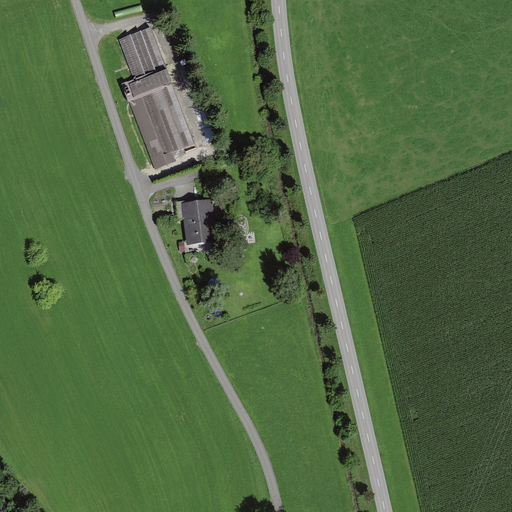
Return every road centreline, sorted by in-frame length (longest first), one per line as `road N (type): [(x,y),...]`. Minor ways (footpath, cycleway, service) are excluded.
road 1 (unclassified): [(76,0),(161,248),(268,467),(279,511)]
road 2 (tertiary): [(384,511),(291,106),(278,0)]
